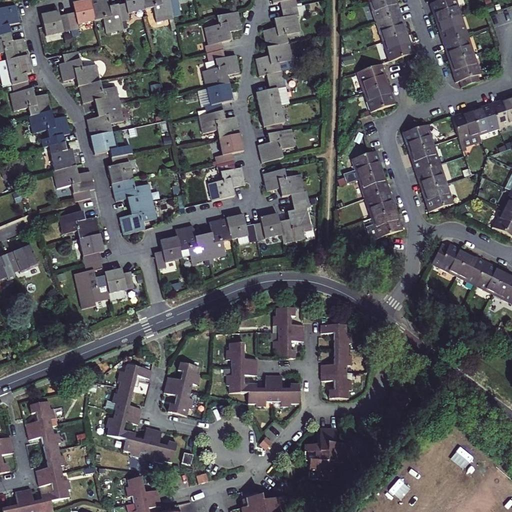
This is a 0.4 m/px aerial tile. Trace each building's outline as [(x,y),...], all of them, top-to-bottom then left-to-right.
[(108,0),(99,0),(90,2),(95,23),(104,21),(108,35),(124,32),(122,24),(119,8),(111,9),(108,0)] [(125,0),(127,6),(119,8),(122,24),(131,22),(129,15),(145,12),(142,0),(125,0)] [(142,0),(145,12),(154,10),(157,24),(174,20),(173,19),(169,0),(142,0)] [(169,0),(173,19),(181,17),(177,0),(169,0)] [(293,0),(271,0),(273,6),(280,5),(282,11),(298,7),(297,1),(294,1),(293,0)] [(374,17),(377,25),(403,17),(400,8),(398,9),(394,0),(385,0),(373,4),(377,16),(374,17)] [(459,6),(456,0),(448,0),(440,3),(430,6),(433,14),(436,13),(440,25),(460,18),(457,7),(459,6)] [(68,16),(72,33),(80,31),(79,27),(95,23),(90,2),(73,6),(75,14),(68,16)] [(300,16),(298,7),(282,11),(283,20),(275,22),(276,30),(263,33),(267,49),(288,45),(287,37),(301,34),(297,17),(300,16)] [(0,37),(11,35),(9,27),(20,24),(16,8),(0,11),(0,37)] [(60,18),(59,14),(43,18),(48,38),(72,33),(68,16),(60,18)] [(221,45),(231,43),(229,34),(243,31),(239,15),(218,19),(220,27),(204,30),(208,47),(206,48),(207,56),(223,52),(221,45)] [(387,43),(407,36),(403,25),(406,25),(403,17),(377,25),(380,33),(383,32),(387,43)] [(460,18),(440,25),(444,36),(441,38),(443,46),(469,37),(466,29),(464,30),(460,18)] [(7,62),(28,58),(24,41),(13,43),(11,35),(0,37),(0,55),(5,54),(7,62)] [(390,64),(416,56),(413,47),(411,48),(407,36),(387,43),(391,55),(388,56),(390,64)] [(472,46),(469,37),(443,46),(446,54),(449,53),(453,64),(473,57),(469,47),(472,46)] [(293,62),(289,45),(288,45),(267,49),(269,58),(256,61),(259,79),(267,77),(268,84),(285,81),(283,73),(281,73),(279,65),(293,62)] [(208,90),(229,85),(227,78),(240,75),(237,58),(225,60),(223,52),(207,56),(209,64),(216,62),(217,70),(203,74),(206,90),(208,90)] [(77,80),(79,89),(101,84),(97,66),(83,70),(79,53),(63,57),(65,65),(60,67),(64,83),(77,80)] [(473,57),(453,64),(457,76),(453,77),(456,85),(482,76),(479,68),(477,69),(473,57)] [(7,62),(12,87),(29,84),(27,76),(32,75),(28,58),(7,62)] [(367,94),(387,87),(383,76),(385,75),(383,67),(357,75),(360,83),(363,82),(367,94)] [(286,89),(285,81),(268,84),(270,91),(256,95),(260,112),(282,107),(278,90),(286,89)] [(31,118),(52,113),(48,96),(35,99),(33,90),(30,91),(29,84),(12,87),(14,95),(10,96),(14,113),(29,110),(31,118)] [(101,84),(79,89),(83,105),(95,102),(97,111),(121,106),(117,89),(103,92),(101,84)] [(207,116),(224,112),(222,105),(233,103),(229,85),(208,90),(212,107),(206,109),(207,116)] [(371,114),(378,112),(396,106),(393,98),(391,99),(387,87),(367,94),(371,105),(368,106),(371,114)] [(500,104),(491,107),(499,128),(499,131),(508,128),(507,125),(511,123),(511,102),(500,106),(500,104)] [(121,106),(97,111),(99,119),(87,122),(91,139),(113,134),(111,126),(125,123),(121,106)] [(285,125),(282,107),(260,112),(264,129),(267,129),(268,136),(284,133),(282,126),(285,125)] [(473,115),(479,135),(490,131),(491,133),(499,131),(499,128),(491,107),(483,109),(484,111),(473,115)] [(219,140),(240,135),(236,119),(226,121),(224,112),(207,116),(200,118),(204,135),(217,132),(219,140)] [(54,121),(52,113),(31,118),(29,118),(33,135),(48,132),(50,140),(48,141),(50,148),(66,145),(64,137),(71,135),(67,118),(54,121)] [(468,139),(479,135),(473,115),(461,119),(460,117),(452,119),(461,144),(469,141),(468,139)] [(409,143),(412,154),(432,147),(429,136),(431,135),(429,127),(404,135),(407,143),(409,143)] [(297,148),(293,131),(284,133),(268,136),(270,145),(258,147),(262,165),(283,160),(282,151),(297,148)] [(117,151),(113,134),(91,139),(95,156),(110,153),(112,160),(128,156),(126,149),(117,151)] [(240,135),(219,140),(223,157),(215,159),(217,167),(233,163),(232,156),(243,153),(240,135)] [(55,173),(77,168),(73,151),(68,152),(66,145),(50,148),(55,173)] [(432,147),(412,154),(416,164),(414,165),(417,174),(442,166),(439,157),(436,158),(432,147)] [(377,152),(373,154),(352,161),(354,169),(357,168),(361,180),(382,173),(378,161),(380,161),(377,152)] [(112,186),(134,181),(128,156),(112,160),(114,168),(108,169),(112,186)] [(235,171),(233,163),(217,167),(219,174),(221,173),(223,182),(208,186),(212,203),(234,198),(233,189),(246,186),(242,169),(235,171)] [(417,174),(420,181),(421,181),(425,193),(446,186),(442,175),(444,174),(442,166),(417,174)] [(55,173),(54,173),(58,190),(72,187),(76,204),(91,200),(89,192),(95,190),(91,173),(79,176),(77,168),(55,173)] [(291,197),(293,204),(310,201),(308,193),(305,194),(300,176),(288,179),(286,171),(263,176),(267,194),(280,191),(282,199),(291,197)] [(386,186),(382,173),(361,180),(365,192),(362,193),(365,201),(391,192),(388,185),(386,186)] [(136,189),(134,181),(112,186),(116,203),(128,201),(130,209),(154,204),(150,186),(136,189)] [(446,186),(425,193),(429,205),(428,205),(431,213),(455,205),(452,198),(450,198),(446,186)] [(394,201),(391,192),(365,201),(368,210),(371,210),(374,219),(394,212),(391,202),(394,201)] [(508,199),(502,211),(505,213),(511,201),(508,199)] [(290,222),(280,224),(282,237),(283,242),(299,238),(298,229),(312,226),(308,209),(311,208),(310,201),(293,204),(294,212),(288,213),(290,222)] [(154,204),(130,209),(132,217),(120,220),(124,237),(146,232),(144,224),(158,220),(154,204)] [(500,223),(505,213),(502,211),(497,221),(500,223)] [(399,224),(394,212),(374,219),(372,220),(363,223),(370,243),(404,231),(401,223),(399,224)] [(77,233),(79,241),(100,237),(96,219),(85,222),(83,213),(60,219),(64,236),(77,233)] [(500,223),(497,221),(493,229),(511,238),(511,216),(505,213),(500,223)] [(261,225),(254,226),(257,242),(282,237),(280,224),(278,215),(260,219),(261,225)] [(226,221),(231,242),(248,238),(249,244),(257,242),(254,226),(246,228),(243,217),(226,221)] [(211,235),(203,237),(209,261),(226,257),(223,243),(231,242),(226,221),(209,224),(211,235)] [(209,261),(203,237),(196,238),(193,228),(176,232),(177,239),(180,253),(182,260),(190,259),(192,265),(209,261)] [(104,254),(100,237),(79,241),(85,266),(100,263),(99,255),(104,254)] [(165,264),(182,260),(180,253),(177,239),(160,243),(162,253),(154,256),(158,271),(167,269),(165,264)] [(447,271),(459,277),(469,258),(456,251),(457,249),(450,246),(448,249),(442,246),(432,267),(446,274),(447,271)] [(8,257),(15,273),(20,271),(22,273),(39,266),(31,248),(8,257)] [(462,252),(457,249),(456,251),(469,258),(470,255),(462,252)] [(0,281),(7,279),(7,277),(15,273),(8,257),(0,259),(0,281)] [(468,285),(476,289),(488,265),(480,261),(479,263),(469,258),(459,277),(469,282),(468,285)] [(100,263),(85,266),(86,273),(74,276),(82,310),(96,307),(95,304),(111,300),(110,295),(106,277),(96,280),(95,272),(102,271),(100,263)] [(485,290),(496,295),(505,276),(494,270),(495,268),(488,265),(476,289),(483,292),(485,290)] [(106,277),(110,295),(135,290),(131,274),(124,276),(122,271),(105,275),(106,277)] [(457,280),(459,277),(447,271),(446,274),(457,280)] [(510,305),(511,301),(511,279),(505,276),(496,295),(506,301),(505,303),(510,305)] [(485,290),(483,292),(494,298),(496,295),(485,290)] [(496,295),(494,298),(505,303),(506,301),(496,295)] [(276,361),(296,360),(296,353),(291,353),(291,344),(302,344),(304,344),(304,341),(304,336),(304,331),(304,328),(291,328),(291,319),(295,319),(295,311),(277,311),(276,319),(273,319),(274,328),(278,328),(278,344),(274,344),(274,353),(277,353),(276,361)] [(347,328),(323,328),(322,328),(322,331),(322,335),(334,336),(334,367),(322,367),(322,371),(322,380),(322,383),(334,383),(334,393),(330,393),(330,400),(349,400),(349,392),(352,392),(352,383),(347,383),(347,368),(351,368),(352,358),(349,358),(349,345),(351,345),(351,336),(347,335),(347,328)] [(231,362),(231,370),(231,377),(227,378),(227,387),(230,387),(230,395),(248,395),(249,406),(257,406),(257,409),(266,409),(266,404),(282,404),(282,409),(292,409),(291,406),(299,406),(299,387),(291,387),(291,391),(282,392),(282,378),(278,378),(270,378),(266,378),(266,391),(257,392),(257,387),(245,386),(244,377),(257,378),(257,374),(257,366),(257,361),(244,361),(244,346),(230,346),(229,353),(227,353),(227,362),(231,362)] [(189,401),(191,394),(193,385),(197,386),(199,378),(197,377),(199,369),(180,365),(178,372),(183,374),(180,383),(168,379),(167,384),(165,391),(164,394),(176,398),(174,407),(170,406),(168,413),(187,418),(189,411),(191,411),(193,402),(189,401)] [(141,455),(148,457),(156,458),(155,463),(171,466),(176,446),(169,444),(168,448),(159,446),(162,434),(158,433),(151,431),(146,430),(143,442),(135,440),(135,436),(124,432),(126,424),(138,427),(139,423),(141,415),(142,411),(129,408),(137,378),(149,380),(150,376),(151,373),(127,367),(120,373),(118,381),(121,382),(117,395),(115,395),(113,404),(117,405),(113,420),(109,419),(106,429),(109,430),(107,436),(126,441),(123,452),(131,454),(130,456),(140,459),(141,455)] [(390,406),(395,408),(404,412),(412,391),(399,385),(390,406)] [(54,511),(51,503),(70,499),(69,491),(70,491),(69,481),(64,482),(61,467),(65,466),(63,457),(61,458),(58,445),(60,444),(59,435),(54,436),(51,421),(55,420),(53,411),(50,411),(49,405),(30,409),(32,418),(37,417),(38,423),(26,426),(27,429),(29,439),(30,442),(42,439),(49,469),(36,472),(37,476),(39,485),(40,488),(52,486),(54,494),(42,497),(43,501),(34,503),(31,490),(27,491),(20,493),(16,494),(18,507),(3,510),(3,511),(54,511)] [(0,430),(0,474),(9,473),(8,466),(4,466),(2,457),(14,455),(13,450),(11,442),(10,439),(0,441),(0,431),(0,430)] [(336,446),(336,432),(321,431),(321,438),(320,448),(311,447),(305,447),(304,463),(310,464),(310,468),(309,476),(309,481),(332,482),(333,464),(351,465),(351,447),(342,446),(336,446)] [(193,457),(184,455),(182,465),(191,467),(193,457)] [(149,511),(149,510),(161,508),(160,504),(159,495),(158,492),(145,495),(141,479),(128,482),(129,488),(126,489),(128,498),(133,497),(135,511),(180,511),(179,507),(172,508),(167,509),(167,511),(149,511)] [(290,511),(289,505),(288,496),(263,501),(262,498),(260,498),(256,499),(254,491),(241,494),(244,509),(242,510),(242,511),(290,511)]
